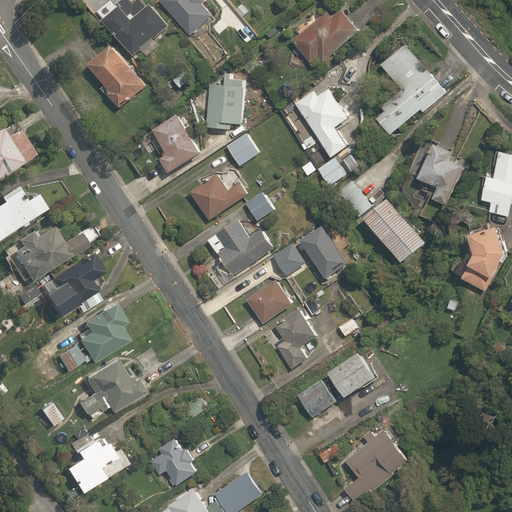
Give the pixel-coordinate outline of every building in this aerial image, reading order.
[(122,0),(117,0),(104,10),(136,54),(171,28),(154,5),(152,7),(146,0),(135,0),(134,0),(127,0),(124,2),(122,0)] [(163,0),(191,35),(218,14),(207,0),(163,0)] [(243,1),(236,7),(244,16),(251,9),(243,1)] [(312,27),(293,43),(316,69),(364,28),(346,6),(337,14),(329,5),(308,23),(312,27)] [(411,92),(382,117),(396,133),(447,88),(406,41),(383,61),(411,92)] [(122,45),(94,64),(121,103),(148,85),(122,45)] [(186,71),(175,79),(183,89),(193,81),(186,71)] [(233,84),(214,82),(209,125),(237,128),(237,123),(244,123),(249,80),(239,79),(239,73),(234,72),(233,84)] [(343,127),(354,120),(333,87),(323,94),(320,88),(298,102),(336,159),(355,146),(348,134),(343,127)] [(186,111),(158,128),(175,156),(166,161),(172,172),(209,150),(186,111)] [(4,127),(0,129),(0,178),(38,154),(25,132),(12,139),(4,127)] [(252,130),(228,145),(241,165),(264,149),(252,130)] [(434,199),(448,205),(465,167),(449,160),(452,151),(437,144),(421,179),(440,187),(434,199)] [(490,212),(509,217),(511,205),(511,154),(502,151),(501,153),(498,152),(493,168),(497,169),(495,177),(489,176),(489,178),(484,177),(482,188),(485,189),(482,200),(485,201),(484,203),(492,204),(490,212)] [(232,163),(193,189),(213,218),(251,193),(232,163)] [(0,237),(9,231),(14,238),(37,222),(34,218),(51,207),(40,191),(29,198),(17,181),(0,192),(0,193),(5,202),(0,205),(0,237)] [(269,192),(249,203),(258,221),(279,210),(269,192)] [(398,201),(373,221),(406,262),(430,243),(398,201)] [(243,220),(208,240),(218,255),(222,253),(233,272),(279,246),(269,229),(264,232),(264,231),(264,230),(263,229),(263,228),(262,228),(262,227),(261,227),(261,226),(260,226),(260,225),(259,225),(258,225),(258,224),(257,224),(256,224),(255,224),(254,224),(253,224),(252,224),(251,224),(250,224),(250,225),(249,225),(248,225),(248,226),(243,220)] [(6,256),(23,284),(88,244),(80,232),(64,242),(54,226),(38,235),(35,229),(19,239),(23,245),(6,256)] [(465,278),(486,290),(507,256),(499,228),(471,235),(477,258),(465,278)] [(300,240),(272,256),(283,275),(311,260),(300,240)] [(92,252),(40,288),(62,319),(79,308),(83,313),(101,301),(95,292),(99,290),(92,279),(105,270),(92,252)] [(284,277),(252,295),(266,320),(298,301),(284,277)] [(96,361),(132,337),(122,323),(130,318),(118,300),(84,323),(91,334),(82,340),(96,361)] [(286,337),(280,340),(297,372),(315,362),(305,344),(331,330),(323,316),(313,322),(306,310),(280,324),(286,337)] [(353,316),(342,325),(350,335),(361,327),(353,316)] [(78,342),(58,353),(68,371),(88,360),(78,342)] [(505,360),(510,350),(500,346),(495,356),(505,360)] [(368,349),(338,366),(353,394),(384,377),(368,349)] [(144,393),(119,354),(87,375),(97,390),(79,401),(92,421),(113,408),(115,412),(144,393)] [(328,377),(303,394),(319,418),(344,401),(328,377)] [(53,399),(40,409),(54,428),(67,418),(53,399)] [(372,442),(349,458),(365,481),(388,465),(393,472),(412,459),(400,441),(397,443),(386,428),(379,433),(376,430),(368,435),(372,442)] [(81,459),(68,467),(82,492),(130,463),(117,442),(111,446),(103,434),(96,439),(92,431),(72,444),(81,459)] [(167,452),(152,462),(161,475),(167,471),(177,487),(200,471),(194,462),(199,458),(191,444),(185,448),(177,436),(162,445),(167,452)] [(202,486),(162,511),(239,511),(269,494),(255,472),(219,494),(222,498),(213,504),(202,486)]
